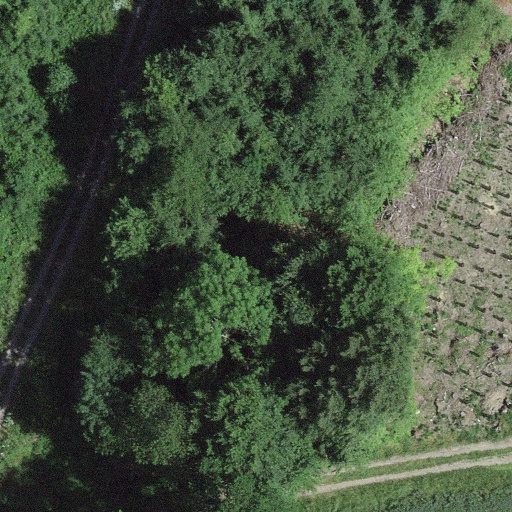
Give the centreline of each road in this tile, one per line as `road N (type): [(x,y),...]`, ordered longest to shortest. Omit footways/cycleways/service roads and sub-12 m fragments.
road 1 (track): [(155,0),(0,404)]
road 2 (track): [(184,511),(335,475),(511,451)]
